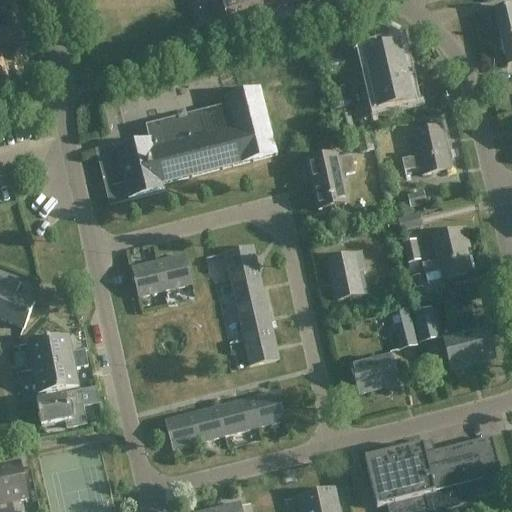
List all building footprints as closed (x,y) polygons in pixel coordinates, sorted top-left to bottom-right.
[(213,0),(221,25),(294,3),(293,0),(213,0)] [(353,0),(333,0),(332,0),(335,13),(355,8),(353,0)] [(0,88),(7,87),(0,63),(0,46),(21,40),(11,8),(0,11),(0,88)] [(511,38),(511,8),(493,13),(499,41),(511,38)] [(511,38),(499,41),(506,69),(511,67),(511,38)] [(397,47),(364,55),(377,111),(410,103),(397,47)] [(338,56),(322,59),(326,78),(343,74),(338,56)] [(148,142),(114,151),(127,202),(163,193),(161,187),(253,164),(276,157),(259,90),(223,99),(225,107),(144,128),(148,142)] [(353,134),(348,115),(337,118),(342,137),(353,134)] [(403,173),(419,170),(421,178),(450,172),(440,129),(411,135),(417,159),(401,162),(403,173)] [(368,136),(358,138),(361,155),(372,152),(368,136)] [(336,162),(335,158),(306,164),(317,212),(345,206),(339,178),(354,175),(350,158),(336,162)] [(425,207),(422,194),(406,198),(409,211),(425,207)] [(115,196),(106,199),(108,207),(117,205),(115,196)] [(420,229),(417,216),(397,221),(400,234),(420,229)] [(421,266),(425,285),(470,275),(463,245),(466,245),(463,231),(431,239),(437,262),(421,266)] [(414,242),(402,245),(413,291),(421,289),(415,263),(418,263),(414,242)] [(222,256),(229,285),(259,278),(252,250),(222,256)] [(328,262),(336,303),(360,298),(355,276),(363,274),(359,256),(328,262)] [(183,258),(157,264),(164,294),(190,287),(183,258)] [(138,300),(164,294),(157,264),(131,270),(138,300)] [(259,278),(229,285),(235,313),(265,306),(259,278)] [(7,279),(0,295),(0,321),(23,331),(33,304),(14,297),(19,284),(7,279)] [(265,306),(235,313),(242,341),(271,334),(265,306)] [(438,340),(430,309),(411,313),(419,345),(438,340)] [(393,316),(389,317),(399,353),(414,349),(413,344),(405,313),(393,316)] [(493,361),(485,330),(475,333),(470,315),(458,318),(463,336),(442,341),(450,373),(493,361)] [(271,334),(242,341),(248,369),(278,363),(271,334)] [(31,372),(85,361),(83,353),(70,356),(67,338),(26,346),(31,372)] [(349,368),(357,397),(397,386),(390,358),(349,368)] [(85,361),(31,372),(36,398),(77,390),(74,372),(86,370),(85,361)] [(37,403),(35,404),(40,428),(65,423),(66,430),(83,427),(80,409),(97,406),(94,391),(66,398),(37,403)] [(276,394),(247,402),(255,431),(283,424),(276,394)] [(247,402),(220,409),(227,438),(255,431),(247,402)] [(220,409),(192,416),(200,445),(227,438),(220,409)] [(200,445),(192,416),(164,423),(172,453),(200,445)] [(386,511),(445,511),(474,505),(473,500),(505,492),(491,439),(424,456),(422,446),(363,461),(375,510),(386,507),(386,511)] [(17,464),(0,467),(0,511),(12,511),(11,504),(25,501),(17,464)] [(296,501),(298,511),(337,511),(333,492),(290,501),(290,502),(296,501)]
